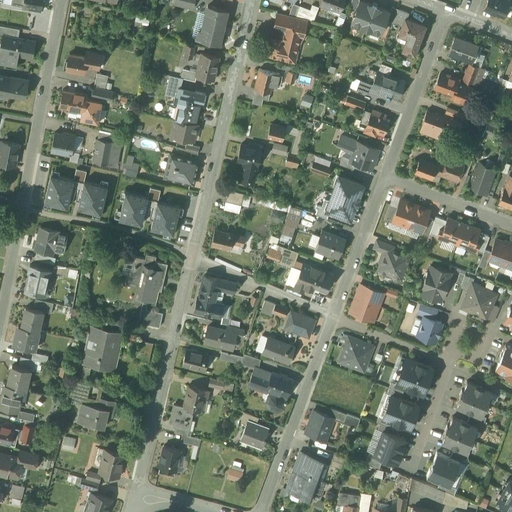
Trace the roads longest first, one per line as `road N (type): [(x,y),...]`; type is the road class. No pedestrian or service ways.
road 1 (residential): [(0,316),(60,0)]
road 2 (residential): [(252,0),(191,256)]
road 3 (residential): [(191,256),(134,496)]
road 4 (residential): [(333,317),(261,511)]
road 5 (residential): [(445,11),(384,178)]
road 6 (residential): [(333,317),(191,256)]
road 7 (residential): [(384,178),(333,317)]
road 8 (residential): [(384,178),(511,225)]
road 9 (residential): [(450,364),(333,317)]
